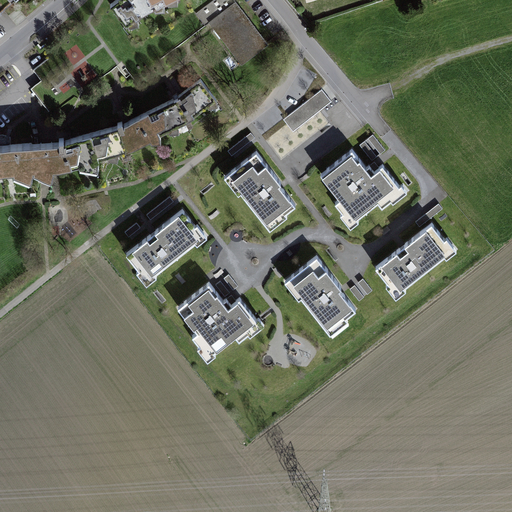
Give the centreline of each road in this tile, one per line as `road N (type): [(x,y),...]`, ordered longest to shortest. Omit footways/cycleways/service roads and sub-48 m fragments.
road 1 (unknown): [(374,97),(429,191),(367,238),(347,241),(277,139),(335,76)]
road 2 (track): [(304,37),(350,95),(374,97),(511,40)]
